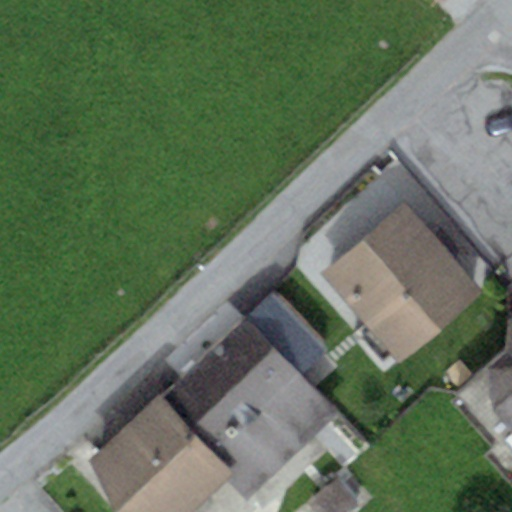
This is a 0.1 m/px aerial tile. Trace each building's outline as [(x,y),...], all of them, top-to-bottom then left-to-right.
[(330,265),(400,346),(474,282),(404,201),(330,265)] [(269,291),(245,314),(297,367),(321,344),(269,291)] [(331,403),(297,367),(245,314),(182,374),(233,427),(213,447),(222,456),(230,448),(256,475),(331,403)] [(497,438),(490,446),(511,470),(511,327),(510,342),(456,391),(497,438)] [(233,427),(182,374),(99,452),(139,494),(130,503),(138,511),(171,511),(191,494),(187,489),(222,456),(213,447),(233,427)] [(333,511),(353,496),(337,477),(313,497),(325,511),(333,511)]
